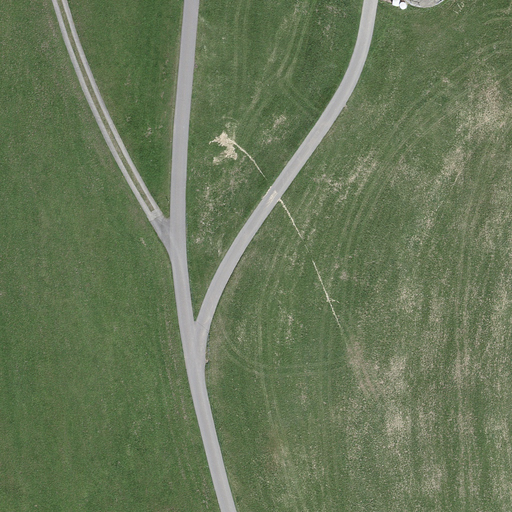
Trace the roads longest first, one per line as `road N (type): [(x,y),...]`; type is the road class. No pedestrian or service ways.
road 1 (unclassified): [(231,511),(201,402),(178,251),(191,0)]
road 2 (track): [(372,0),(356,71),(229,261),(192,351)]
road 3 (track): [(178,251),(108,136),(59,0)]
